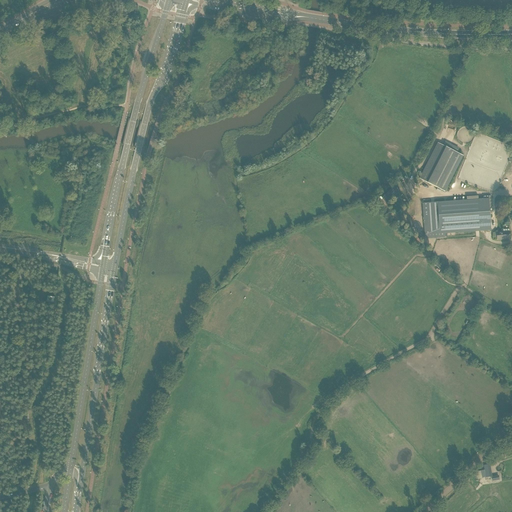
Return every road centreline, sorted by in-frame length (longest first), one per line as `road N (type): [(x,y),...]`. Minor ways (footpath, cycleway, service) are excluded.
road 1 (track): [(380,36),(374,58),(328,124),(292,155),(234,186),(247,255),(187,346),(136,470),(129,511)]
road 2 (secondary): [(114,269),(149,105),(186,1)]
road 3 (secondary): [(169,0),(137,102),(103,262)]
road 4 (secondary): [(80,481),(114,269)]
road 5 (secondary): [(508,34),(425,33),(297,16)]
road 6 (secondary): [(102,270),(70,470)]
road 7 (unclassified): [(424,511),(511,426)]
